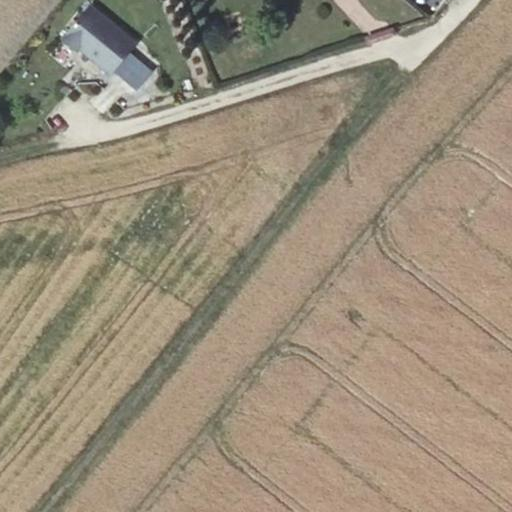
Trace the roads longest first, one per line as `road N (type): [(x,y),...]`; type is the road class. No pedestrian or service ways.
road 1 (track): [(45,511),(420,60)]
road 2 (track): [(65,136),(380,51)]
